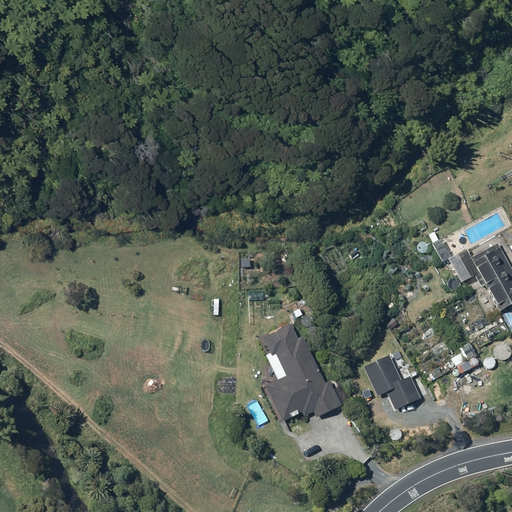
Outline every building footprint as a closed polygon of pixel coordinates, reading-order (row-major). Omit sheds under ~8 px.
[(486,289),(499,311),(511,303),(511,281),(511,280),(511,279),(511,271),(497,244),(469,259),(477,273),(473,275),(480,287),(494,279),(496,283),(486,289)] [(271,260),(274,266),(281,263),(279,257),(271,260)] [(292,312),(295,318),(301,315),(298,309),(292,312)] [(309,313),(308,313),(306,313),(305,313),(304,314),(303,315),(302,316),(301,317),(300,318),(300,319),(300,321),(300,322),(300,324),(301,325),(302,326),(303,327),(304,328),(305,329),(306,329),(308,329),(309,329),(311,329),(312,328),(313,327),(314,326),(315,325),(316,324),(316,322),(316,321),(316,319),(316,318),(315,317),(314,316),(313,315),(312,314),(311,313),(309,313)] [(265,386),(282,422),(301,412),(303,416),(312,412),(315,418),(339,406),(328,382),(323,384),(301,337),(297,339),(290,326),(262,338),(270,356),(275,355),(285,376),(265,386)] [(459,354),(450,359),(454,367),(464,361),(465,363),(476,356),(469,343),(457,350),(459,354)] [(506,344),(503,344),(500,346),(499,349),(499,352),(501,354),(504,356),(507,356),(509,354),(511,351),(510,348),(509,345),(506,344)] [(494,350),(491,350),(489,352),(488,355),(488,358),(490,361),(492,362),(496,362),(498,360),(499,357),(499,354),(497,352),(494,350)]
